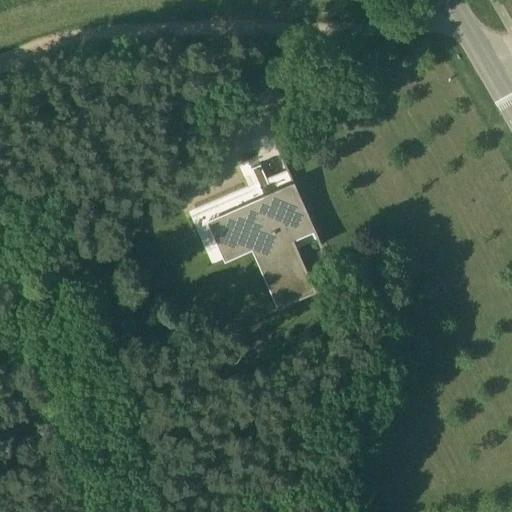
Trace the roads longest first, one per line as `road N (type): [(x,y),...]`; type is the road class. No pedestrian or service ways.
road 1 (track): [(0,64),(181,27),(289,32)]
road 2 (unclassified): [(289,32),(461,19)]
